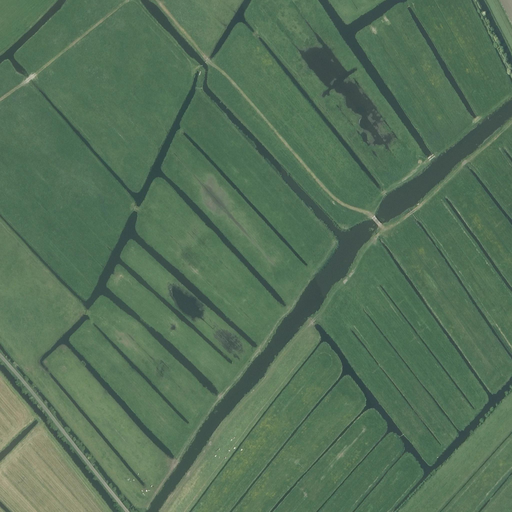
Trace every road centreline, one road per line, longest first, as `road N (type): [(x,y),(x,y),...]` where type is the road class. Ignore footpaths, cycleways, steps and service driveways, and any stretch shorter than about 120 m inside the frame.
road 1 (track): [(154,0),(329,195),(389,230),(511,123)]
road 2 (residential): [(127,511),(0,355)]
road 3 (track): [(0,98),(129,0)]
